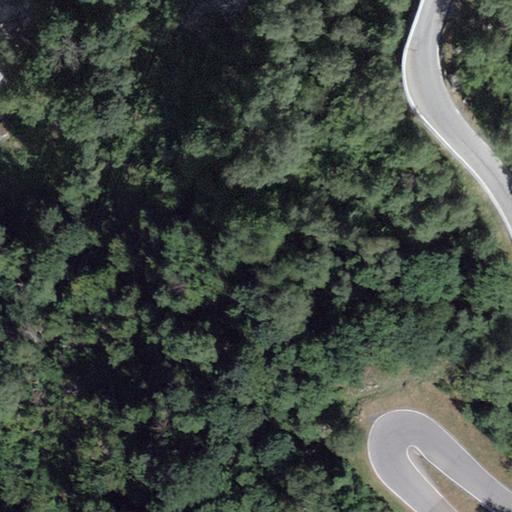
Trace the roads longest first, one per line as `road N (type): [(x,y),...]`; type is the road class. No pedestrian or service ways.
road 1 (tertiary): [(436,511),(388,457),(389,442),(405,427),(430,435),(511,509)]
road 2 (tertiary): [(511,204),(431,98),(423,58),(437,0)]
